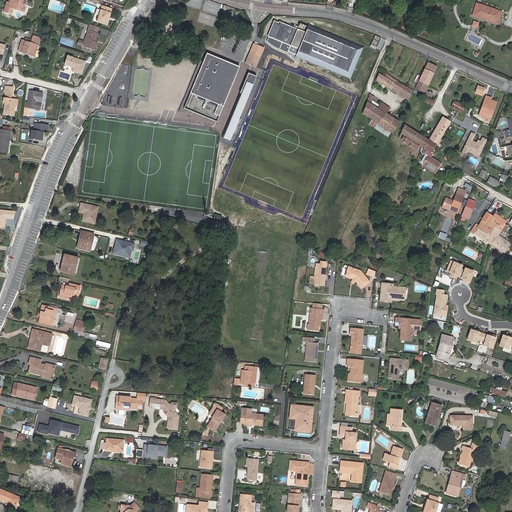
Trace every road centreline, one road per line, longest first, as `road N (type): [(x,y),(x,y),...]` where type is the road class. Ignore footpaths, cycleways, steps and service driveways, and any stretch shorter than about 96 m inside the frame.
road 1 (residential): [(241,4),(344,17),(511,88)]
road 2 (residential): [(0,309),(52,168),(90,98)]
road 3 (residential): [(370,310),(338,307),(324,445)]
road 4 (residential): [(227,511),(235,437),(324,445)]
road 5 (residential): [(77,511),(111,375)]
road 6 (unknown): [(98,429),(151,429),(147,393),(107,390)]
